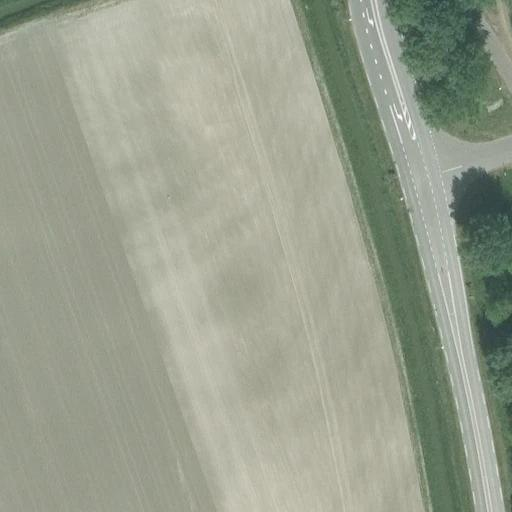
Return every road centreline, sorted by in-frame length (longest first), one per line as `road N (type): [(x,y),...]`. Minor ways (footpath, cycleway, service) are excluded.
road 1 (tertiary): [(490,511),(419,178)]
road 2 (tertiary): [(359,0),(377,72),(405,132)]
road 3 (tertiary): [(405,132),(408,92),(385,0)]
